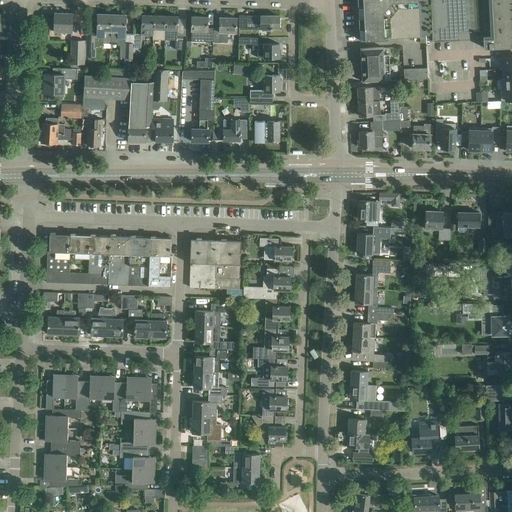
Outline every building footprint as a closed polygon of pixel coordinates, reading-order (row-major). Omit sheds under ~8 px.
[(420,37),(418,0),(357,0),(360,40),(420,37),(420,42),(426,42),(426,36),(420,37)] [(511,0),(430,0),(432,41),(483,39),(483,47),(511,45),(511,0)] [(54,31),(72,32),(72,13),(54,12),(54,18),(52,18),(51,29),(54,29),(54,31)] [(110,43),(111,29),(112,14),(98,13),(97,23),(97,37),(103,38),(103,43),(110,43)] [(126,14),(112,14),(111,29),(110,43),(117,44),(120,47),(119,58),(123,58),(123,75),(131,76),(132,44),(124,43),(125,38),(124,38),(125,24),(126,14)] [(153,34),(153,15),(142,14),(141,34),(135,34),(134,58),(140,58),(141,36),(147,36),(153,36),(153,34)] [(165,15),(153,15),(153,34),(153,36),(152,46),(159,46),(160,34),(165,34),(165,29),(165,15)] [(165,15),(165,29),(165,34),(165,40),(176,40),(175,49),(182,49),(183,35),(177,35),(177,15),(165,15)] [(239,15),(239,25),(239,27),(247,27),(247,22),(247,15),(239,15)] [(247,15),(247,22),(261,22),(261,28),(262,28),(262,30),(271,30),(271,28),(272,28),(279,28),(279,15),(261,15),(247,15)] [(213,42),(213,28),(207,28),(208,17),(192,16),(191,30),(191,38),(205,38),(205,42),(213,42)] [(219,28),(213,28),(213,42),(227,42),(228,32),(236,32),(237,17),(220,17),(219,28)] [(87,31),(86,49),(86,56),(94,57),(94,43),(94,31),(87,31)] [(70,63),(84,63),(85,40),(71,40),(70,63)] [(277,59),(277,57),(279,57),(279,56),(281,56),(281,49),(279,49),(279,43),(252,43),(252,49),(257,49),(257,57),(271,57),(271,59),(277,59)] [(360,48),(361,65),(389,63),(389,54),(384,54),(383,47),(360,48)] [(511,67),(511,56),(499,57),(499,69),(502,69),(502,68),(511,67)] [(389,63),(361,65),(362,81),(384,80),(385,80),(385,73),(390,72),(389,63)] [(53,67),(52,73),(44,73),(43,93),(52,93),(52,95),(62,96),(62,94),(64,94),(64,78),(77,79),(77,68),(53,67)] [(511,67),(502,68),(502,69),(502,78),(502,79),(511,78),(511,67)] [(155,68),(154,81),(154,99),(168,100),(170,69),(160,69),(155,68)] [(214,68),(194,69),(194,78),(200,78),(199,108),(199,127),(191,127),(191,141),(207,141),(208,128),(207,128),(207,119),(213,119),(214,68)] [(404,80),(427,79),(427,68),(403,69),(404,74),(404,79),(404,80)] [(128,99),(129,81),(129,77),(85,75),(83,97),(128,99)] [(279,75),(267,75),(259,75),(259,82),(267,82),(267,91),(261,91),(250,91),(250,97),(272,98),(273,98),(273,91),(281,91),(281,83),(279,83),(279,75)] [(511,88),(511,78),(502,79),(502,78),(500,78),(500,89),(511,88)] [(151,127),(154,127),(154,120),(154,99),(154,81),(129,81),(128,99),(130,99),(128,126),(128,140),(151,141),(151,127)] [(357,87),(358,102),(380,101),(379,87),(371,87),(357,87)] [(511,88),(500,89),(501,100),(511,99),(511,88)] [(399,119),(398,100),(390,100),(390,113),(385,113),(385,120),(399,119)] [(380,101),(358,102),(359,115),(373,115),(373,114),(380,114),(380,101)] [(399,107),(399,121),(399,127),(409,126),(409,120),(407,120),(407,106),(403,106),(399,107)] [(42,132),(70,134),(70,129),(64,128),(64,123),(58,123),(58,118),(46,118),(46,123),(42,122),(42,132)] [(165,120),(154,120),(154,127),(156,127),(155,141),(165,141),(165,144),(172,144),(172,141),(173,141),(173,127),(172,127),(172,118),(165,118),(165,120)] [(436,139),(436,136),(441,136),(441,139),(441,148),(447,148),(447,149),(455,149),(455,144),(454,144),(455,123),(442,123),(442,119),(436,118),(435,139),(436,139)] [(88,128),(88,135),(87,145),(99,145),(100,136),(102,136),(103,119),(95,119),(94,129),(88,128)] [(240,140),(240,129),(239,129),(239,119),(231,119),(231,129),(223,129),(223,140),(240,140)] [(399,120),(370,121),(371,128),(372,128),(372,131),(359,131),(360,147),(373,147),(373,136),(383,135),(382,125),(385,125),(386,130),(399,129),(399,120)] [(279,140),(279,121),(267,121),(267,122),(264,122),(264,121),(254,121),(254,142),(264,142),(264,139),(267,139),(267,140),(279,140)] [(413,133),(413,141),(411,141),(411,146),(412,146),(412,148),(430,148),(430,134),(431,124),(424,123),(424,127),(413,126),(413,133)] [(480,151),(486,151),(486,150),(491,150),(492,142),(492,139),(498,139),(498,142),(499,142),(500,126),(492,126),(491,128),(480,127),(480,151)] [(468,138),(468,141),(468,149),(473,150),(480,151),(480,127),(469,127),(468,131),(461,131),(461,141),(462,138),(468,138)] [(70,134),(42,132),(41,142),(57,143),(57,138),(70,139),(70,134)] [(399,206),(399,193),(379,192),(379,199),(392,200),(392,206),(399,206)] [(358,219),(378,220),(379,207),(376,206),(376,201),(372,201),(359,200),(358,219)] [(439,240),(450,240),(451,228),(442,228),(442,211),(426,210),(425,220),(422,220),(422,226),(425,226),(425,228),(439,228),(439,240)] [(501,218),(501,220),(503,220),(503,235),(511,235),(511,211),(502,212),(502,218),(501,218)] [(458,212),(458,226),(479,226),(479,212),(458,212)] [(358,233),(357,253),(362,253),(362,254),(363,254),(364,253),(372,254),(372,253),(380,253),(380,238),(390,239),(390,234),(390,227),(373,226),(373,233),(358,233)] [(68,272),(69,234),(50,233),(49,251),(47,250),(46,282),(67,282),(68,272)] [(88,272),(90,235),(69,234),(68,272),(88,272)] [(108,284),(110,235),(90,235),(88,272),(88,283),(108,284)] [(128,284),(130,236),(110,235),(108,284),(128,284)] [(148,285),(150,237),(130,236),(128,284),(148,285)] [(148,285),(171,286),(172,255),(170,255),(170,248),(171,248),(171,238),(171,237),(150,237),(148,285)] [(260,237),(259,246),(267,246),(267,259),(291,260),(292,246),(280,246),(281,238),(268,238),(260,237)] [(478,251),(486,252),(487,238),(479,237),(478,251)] [(215,276),(216,239),(191,238),(190,275),(215,276)] [(232,240),(216,239),(215,276),(215,277),(214,288),(239,288),(240,264),(241,240),(240,240),(240,238),(232,238),(232,240)] [(373,260),(372,275),(378,275),(378,271),(386,272),(390,272),(391,266),(391,261),(387,260),(373,260)] [(265,287),(244,286),(243,297),(266,298),(279,298),(279,289),(290,290),(291,276),(279,276),(280,268),(267,267),(266,275),(265,287)] [(485,276),(482,276),(483,295),(493,295),(493,299),(504,299),(503,294),(510,294),(509,276),(502,276),(502,268),(492,268),(485,269),(485,276)] [(88,283),(88,272),(68,272),(67,282),(88,283)] [(356,274),(355,288),(373,289),(377,289),(378,275),(372,275),(356,274)] [(215,277),(215,276),(190,275),(189,287),(214,288),(215,277)] [(355,288),(354,302),(368,303),(368,313),(384,314),(388,314),(390,314),(394,314),(394,308),(390,308),(378,308),(378,297),(377,297),(377,289),(373,289),(355,288)] [(57,301),(58,292),(44,292),(43,300),(57,301)] [(85,307),(86,293),(78,293),(77,307),(78,307),(85,307)] [(85,307),(94,307),(94,293),(86,293),(85,307)] [(130,303),(130,295),(121,294),(121,303),(129,303),(130,303)] [(129,303),(128,321),(135,321),(134,336),(135,336),(135,334),(150,334),(150,319),(142,319),(142,309),(137,308),(138,295),(130,295),(130,303),(129,303)] [(158,304),(172,305),(172,296),(158,296),(158,304)] [(279,298),(266,298),(265,306),(273,306),(272,317),(265,317),(265,328),(278,328),(278,319),(289,320),(290,306),(278,306),(279,298)] [(198,310),(197,326),(213,326),(213,311),(225,311),(226,303),(211,303),(211,310),(196,310),(198,310)] [(507,317),(507,315),(497,316),(497,314),(493,315),(492,304),(462,304),(462,313),(467,313),(470,313),(470,318),(474,318),(485,318),(485,323),(492,323),(492,335),(511,334),(510,317),(509,317),(507,317)] [(103,336),(103,335),(106,335),(106,333),(107,307),(101,307),(98,317),(91,317),(91,334),(95,335),(96,335),(96,336),(97,336),(97,337),(98,337),(99,337),(100,337),(101,337),(101,336),(102,336),(103,336)] [(123,318),(116,318),(114,307),(107,307),(106,333),(122,333),(122,336),(123,318)] [(353,322),(353,336),(370,337),(375,337),(376,324),(377,324),(377,320),(384,320),(388,320),(388,314),(384,314),(368,313),(367,322),(353,322)] [(63,334),(63,316),(48,316),(47,333),(63,334)] [(63,316),(63,334),(79,334),(79,317),(63,316)] [(150,319),(150,334),(165,335),(165,337),(166,320),(150,319)] [(213,326),(197,326),(197,341),(195,341),(210,342),(210,349),(224,349),(224,341),(212,341),(213,326)] [(265,328),(265,336),(265,346),(253,346),(253,357),(258,357),(277,358),(277,349),(288,350),(289,336),(277,336),(278,328),(265,328)] [(353,336),(352,350),(368,351),(367,361),(373,361),(382,362),(386,362),(390,362),(394,362),(394,356),(391,352),(385,352),(385,355),(382,355),(374,354),(375,337),(370,337),(353,336)] [(473,351),(473,343),(463,343),(463,352),(473,351)] [(223,357),(224,349),(210,349),(209,356),(194,355),(194,356),(196,356),(196,371),(211,371),(211,357),(223,357)] [(487,376),(504,376),(504,372),(506,372),(506,373),(509,373),(509,372),(511,372),(511,371),(511,360),(509,360),(509,353),(511,353),(511,352),(495,353),(496,353),(496,356),(487,356),(487,376)] [(258,365),(264,366),(271,366),(270,377),(258,376),(257,385),(276,386),(276,379),(287,380),(288,366),(276,366),(277,358),(258,357),(258,365)] [(350,384),(367,385),(368,370),(351,370),(350,384)] [(208,387),(208,394),(222,394),(222,386),(218,386),(218,371),(211,371),(196,371),(194,371),(193,387),(208,387)] [(228,372),(228,380),(240,381),(240,373),(228,372)] [(46,409),(52,409),(53,408),(54,396),(65,396),(65,376),(53,375),(53,380),(47,380),(46,409)] [(76,396),(76,409),(82,410),(83,410),(84,381),(78,381),(78,376),(65,376),(65,396),(76,396)] [(91,397),(102,397),(102,377),(90,377),(90,381),(84,381),(83,410),(90,410),(91,397)] [(102,377),(102,397),(113,398),(113,410),(114,411),(120,411),(120,382),(115,382),(115,377),(102,377)] [(127,411),(127,398),(138,398),(139,378),(127,378),(126,382),(120,382),(120,411),(121,411),(127,411)] [(150,399),(149,411),(150,412),(157,412),(158,383),(151,383),(151,379),(139,378),(138,398),(150,399)] [(367,385),(350,384),(349,398),(365,399),(364,403),(363,403),(371,403),(370,409),(383,410),(383,403),(375,403),(376,385),(367,385)] [(262,415),(265,415),(275,415),(275,409),(286,410),(287,396),(275,396),(276,388),(263,387),(262,400),(269,401),(269,407),(262,407),(262,415)] [(503,404),(498,404),(499,415),(505,415),(506,429),(511,428),(511,390),(504,390),(503,391),(503,404)] [(222,394),(208,394),(208,401),(193,401),(195,401),(195,416),(216,417),(217,402),(222,402),(222,394)] [(475,400),(475,418),(485,418),(485,400),(475,400)] [(47,415),(47,428),(68,428),(69,416),(81,417),(82,410),(76,409),(53,408),(52,409),(52,415),(47,415)] [(134,419),(134,431),(154,431),(154,418),(150,418),(150,412),(149,411),(127,411),(121,411),(120,416),(120,419),(134,419)] [(262,415),(261,415),(260,443),(274,444),(274,447),(282,447),(282,439),(285,440),(285,439),(287,439),(287,432),(286,431),(286,426),(275,426),(275,415),(265,415),(262,415)] [(208,445),(225,446),(230,446),(230,439),(220,438),(221,432),(216,432),(216,417),(195,416),(192,416),(192,432),(207,432),(207,445),(208,445)] [(348,431),(365,432),(365,418),(348,417),(348,431)] [(411,429),(412,437),(413,452),(431,451),(430,443),(438,443),(436,421),(428,421),(429,431),(425,431),(425,428),(411,429)] [(479,449),(478,425),(454,426),(455,450),(479,449)] [(51,441),(51,447),(80,448),(80,440),(68,440),(68,428),(47,428),(47,440),(51,441)] [(120,444),(120,449),(149,450),(149,444),(154,444),(154,431),(134,431),(133,442),(120,442),(120,444)] [(365,433),(365,432),(348,431),(347,446),(358,447),(358,452),(353,452),(353,459),(373,460),(373,453),(368,453),(368,447),(369,447),(369,433),(365,433)] [(46,466),(66,466),(67,455),(80,455),(80,448),(51,447),(51,453),(46,453),(46,466)] [(123,468),(132,469),(153,470),(153,457),(149,456),(149,450),(120,449),(113,449),(113,454),(120,454),(120,457),(124,457),(123,468)] [(243,453),(242,467),(259,467),(259,453),(243,453)] [(76,485),(79,485),(79,479),(66,478),(66,466),(46,466),(45,479),(50,479),(49,487),(69,486),(76,485)] [(242,467),(233,467),(233,482),(220,482),(220,488),(237,488),(237,483),(242,483),(243,482),(259,482),(259,467),(242,467)] [(153,470),(132,469),(132,480),(126,480),(126,475),(115,475),(115,483),(125,483),(125,488),(145,489),(148,489),(148,482),(152,482),(153,470)] [(115,484),(115,495),(124,495),(123,484),(115,484)] [(365,493),(366,487),(357,487),(354,509),(352,509),(351,511),(381,511),(371,510),(371,511),(367,511),(369,494),(365,493)] [(490,492),(491,506),(511,505),(511,506),(511,492),(497,494),(497,492),(490,492)] [(456,511),(474,511),(486,511),(485,496),(479,497),(479,493),(455,494),(456,511)] [(413,500),(406,500),(406,501),(406,511),(415,511),(416,510),(418,510),(436,509),(438,508),(438,511),(446,511),(446,499),(446,498),(438,499),(438,495),(430,495),(430,494),(412,495),(413,500)]
